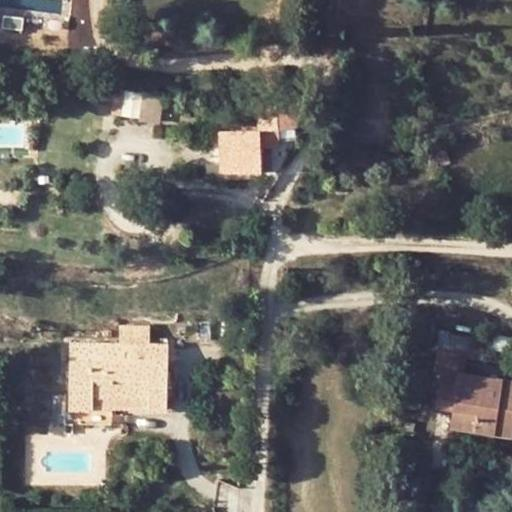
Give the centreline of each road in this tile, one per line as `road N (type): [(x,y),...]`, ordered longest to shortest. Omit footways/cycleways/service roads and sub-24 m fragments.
road 1 (residential): [(260,511),(271,272),(283,246)]
road 2 (residential): [(283,246),(511,243)]
road 3 (residential): [(332,41),(327,113),(274,209),(283,246)]
